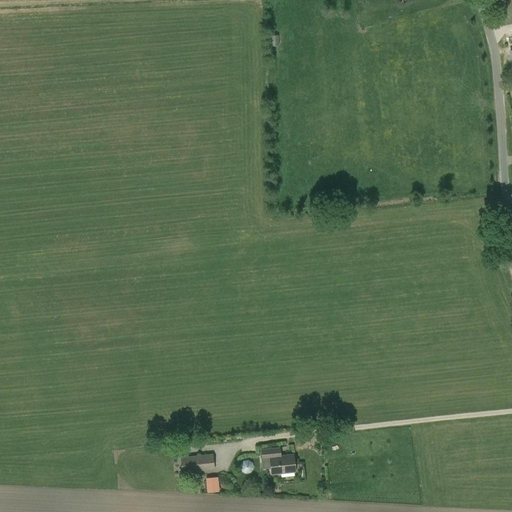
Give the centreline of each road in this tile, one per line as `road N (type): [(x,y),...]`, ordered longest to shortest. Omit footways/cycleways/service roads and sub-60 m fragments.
road 1 (track): [(229,457),(240,445),(277,436),(511,410)]
road 2 (unclassified): [(505,193),(494,50),(478,0)]
